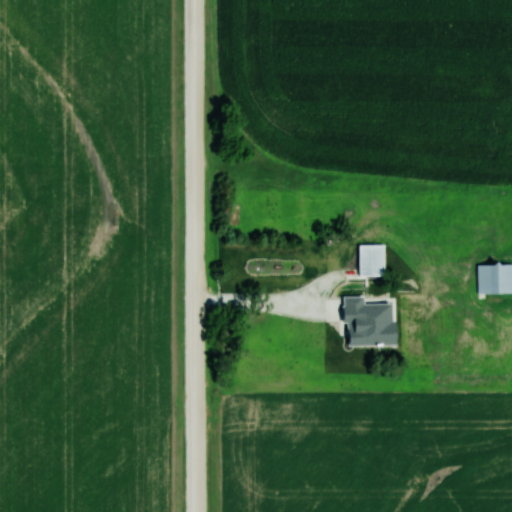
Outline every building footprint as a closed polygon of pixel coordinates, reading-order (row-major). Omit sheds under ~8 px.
[(339,197),(339,220),(359,220),(359,197),(339,197)] [(325,222),(325,199),(306,199),(306,222),(325,222)] [(357,244),(357,276),(383,276),(383,244),(357,244)] [(284,282),(320,282),(320,261),(284,261),(284,282)] [(511,264),(476,264),(476,294),(511,294),(511,264)]
